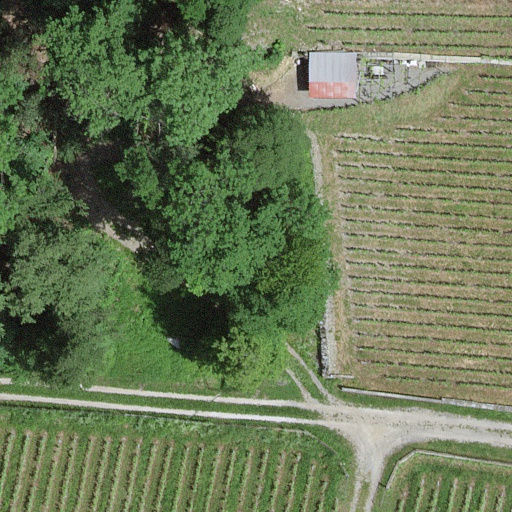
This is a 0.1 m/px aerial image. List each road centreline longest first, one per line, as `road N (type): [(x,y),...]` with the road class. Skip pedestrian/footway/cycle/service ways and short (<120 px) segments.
road 1 (track): [(511,445),(0,397)]
road 2 (track): [(321,422),(278,349),(83,197),(78,167),(212,104)]
